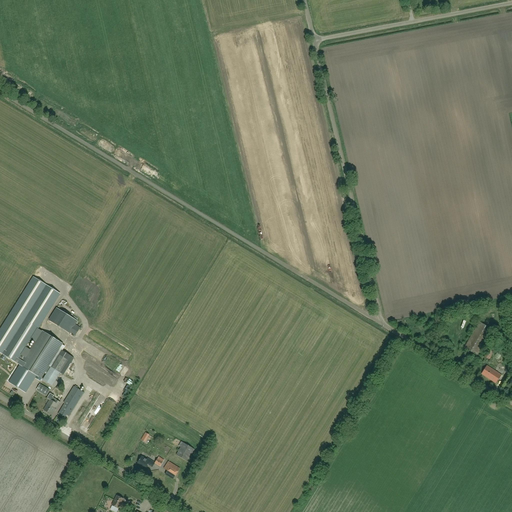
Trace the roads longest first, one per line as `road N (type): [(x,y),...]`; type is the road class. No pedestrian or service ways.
road 1 (unclassified): [(379,322),(0,89)]
road 2 (unclassified): [(379,322),(313,39)]
road 3 (unclassified): [(190,511),(0,396)]
road 4 (unclassified): [(313,39),(511,2)]
road 5 (unclassified): [(511,403),(379,322)]
